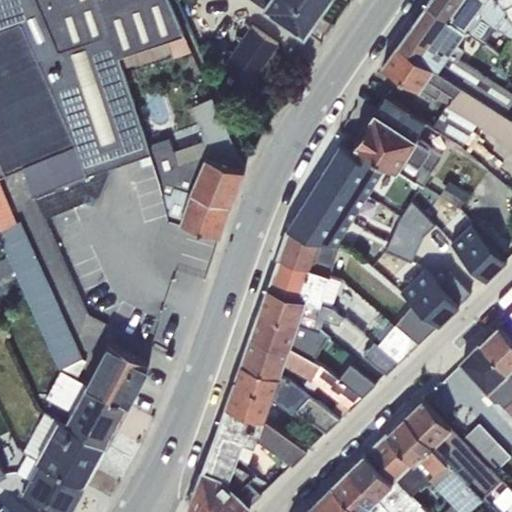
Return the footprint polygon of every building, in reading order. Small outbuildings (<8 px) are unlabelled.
[(0,0),(0,27),(22,21),(87,173),(36,194),(45,215),(85,199),(93,203),(97,194),(99,194),(109,170),(107,164),(151,150),(148,143),(123,67),(185,46),(180,33),(184,32),(170,0),(0,0)] [(326,0),(259,0),(304,31),(326,0)] [(427,0),(397,42),(460,82),(506,110),(511,99),(511,90),(459,56),(464,47),(456,41),(466,28),(427,0)] [(511,23),(498,0),(427,0),(466,28),(485,41),(496,26),(511,36),(511,23)] [(511,0),(498,0),(511,23),(511,0)] [(22,21),(0,29),(0,159),(5,172),(24,164),(36,194),(87,173),(22,21)] [(252,23),(222,66),(248,84),(278,42),(252,23)] [(397,42),(383,63),(447,102),(460,82),(397,42)] [(511,114),(506,110),(460,82),(447,102),(477,121),(511,142),(511,114)] [(386,93),(356,138),(388,160),(423,183),(442,153),(415,136),(426,119),(386,93)] [(169,132),(148,143),(151,150),(163,189),(171,191),(175,182),(189,187),(230,201),(245,166),(222,115),(211,94),(190,104),(201,125),(203,140),(206,152),(198,154),(194,142),(174,149),(169,132)] [(477,121),(447,102),(433,124),(463,142),(477,121)] [(324,167),(367,193),(388,160),(356,138),(351,147),(341,141),(324,167)] [(203,140),(194,142),(198,154),(206,152),(203,140)] [(324,167),(308,192),(351,219),(367,193),(324,167)] [(450,177),(439,191),(459,204),(468,190),(450,177)] [(16,219),(0,181),(0,236),(1,237),(8,253),(15,267),(60,367),(83,356),(20,219),(16,219)] [(171,191),(163,189),(169,215),(179,218),(189,187),(175,182),(171,191)] [(189,187),(179,218),(220,231),(230,201),(189,187)] [(287,225),(336,241),(351,219),(308,192),(287,225)] [(387,245),(411,259),(424,233),(435,222),(413,198),(401,215),(387,245)] [(451,240),(486,277),(507,256),(472,220),(451,240)] [(336,241),(287,225),(278,254),(330,273),(339,242),(336,241)] [(8,253),(0,257),(0,274),(15,267),(8,253)] [(330,273),(278,254),(268,283),(332,305),(341,277),(330,273)] [(414,300),(439,322),(471,291),(450,269),(439,280),(425,266),(401,289),(414,300)] [(343,314),(332,305),(268,283),(260,307),(320,328),(323,317),(339,323),(343,314)] [(395,322),(418,342),(439,322),(414,300),(395,322)] [(320,328),(260,307),(251,331),(315,356),(327,335),(320,328)] [(381,339),(395,322),(387,315),(372,332),(381,339)] [(511,335),(499,321),(480,339),(511,374),(511,335)] [(381,339),(377,343),(398,361),(418,342),(395,322),(381,339)] [(315,356),(251,331),(241,359),(280,372),(283,362),(311,378),(338,399),(349,408),(361,396),(339,377),(315,356)] [(511,374),(480,339),(468,351),(469,352),(462,359),(494,400),(499,400),(511,413),(511,374)] [(108,340),(86,381),(127,402),(149,362),(108,340)] [(377,343),(374,341),(365,350),(386,373),(398,361),(377,343)] [(86,358),(83,356),(60,367),(62,368),(77,376),(86,358)] [(280,372),(241,359),(226,402),(265,415),(272,395),(295,413),(299,409),(326,429),(341,416),(331,408),(288,375),(280,372)] [(339,377),(361,396),(375,382),(350,362),(339,377)] [(77,376),(62,368),(47,396),(71,409),(86,381),(77,376)] [(127,402),(86,381),(71,409),(66,420),(106,442),(127,402)] [(500,479),(424,396),(405,413),(481,497),(500,479)] [(338,399),(331,408),(341,416),(349,408),(338,399)] [(265,415),(226,402),(187,506),(188,511),(241,511),(243,511),(243,510),(261,492),(249,480),(257,472),(248,463),(258,436),(293,461),(308,447),(265,415)] [(106,442),(66,420),(45,409),(24,449),(28,451),(84,482),(106,442)] [(465,511),(481,497),(405,413),(369,448),(398,478),(415,461),(430,477),(463,511),(465,511)] [(484,452),(497,439),(479,420),(466,433),(484,452)] [(484,452),(498,467),(511,454),(497,439),(484,452)] [(398,478),(369,448),(365,453),(364,452),(348,467),(391,511),(428,511),(430,511),(413,493),(398,478)] [(67,511),(84,482),(28,451),(19,468),(31,475),(23,488),(21,487),(19,491),(58,511),(67,511)] [(415,461),(398,478),(413,493),(430,477),(415,461)] [(391,511),(348,467),(333,483),(361,511),(391,511)] [(361,511),(333,483),(307,507),(312,511),(361,511)] [(511,490),(506,484),(491,498),(503,510),(511,500),(511,490)] [(0,511),(12,511),(3,502),(0,504),(0,511)] [(460,511),(452,502),(441,511),(460,511)]
